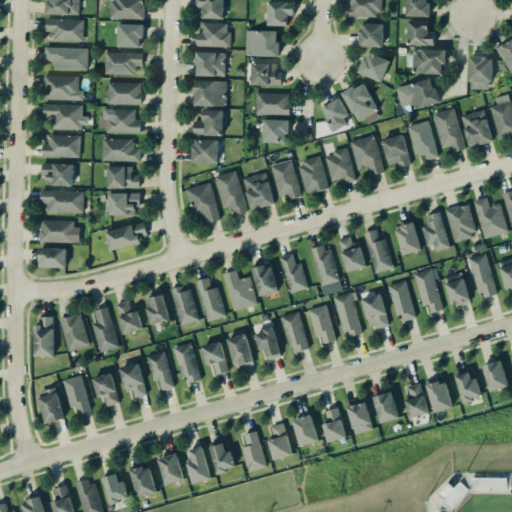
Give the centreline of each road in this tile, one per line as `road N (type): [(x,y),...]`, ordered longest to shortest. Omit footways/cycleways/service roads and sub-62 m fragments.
road 1 (residential): [(511,322),(0,470)]
road 2 (residential): [(13,292),(81,289),(511,165)]
road 3 (residential): [(28,462),(13,392),(19,0)]
road 4 (residential): [(168,0),(161,128),(181,262)]
